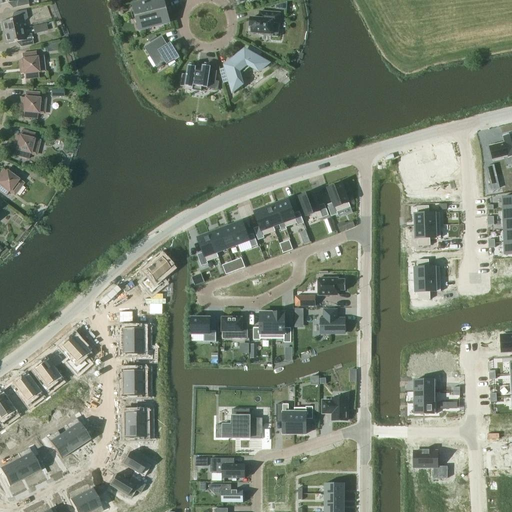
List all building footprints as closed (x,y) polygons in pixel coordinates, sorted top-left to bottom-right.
[(167,10),(164,0),(157,0),(135,6),(138,17),(135,18),(138,29),(166,22),(163,11),(167,10)] [(276,9),(286,10),(287,2),(276,5),(276,9)] [(22,29),(21,22),(23,22),(27,18),(25,10),(13,13),(14,19),(1,22),(3,33),(22,29)] [(280,13),(266,12),(259,12),(258,19),(251,18),(250,26),(252,27),(251,33),(271,35),(271,37),(278,37),(280,13)] [(38,33),(51,30),(49,24),(36,27),(38,33)] [(22,29),(3,33),(6,44),(19,41),(21,47),(33,44),(31,34),(24,35),(22,29)] [(179,57),(173,47),(170,43),(167,45),(162,36),(144,47),(157,68),(160,66),(160,67),(163,65),(162,65),(165,63),(167,65),(179,57)] [(270,65),(245,50),(225,66),(233,94),(234,94),(233,91),(242,84),(238,71),(247,64),(259,71),(267,64),(270,66),(270,65)] [(36,58),(35,52),(21,54),(25,79),(38,78),(38,72),(44,71),(42,57),(36,58)] [(202,66),(202,67),(188,66),(187,75),(182,74),(180,86),(192,88),(192,90),(201,91),(202,88),(218,90),(219,82),(216,81),(217,71),(210,70),(211,67),(202,66)] [(39,93),(25,92),(23,118),(37,119),(37,113),(43,113),(44,99),(39,99),(39,93)] [(34,134),(21,130),(14,156),(28,159),(29,153),(35,155),(39,141),(33,140),(34,134)] [(504,143),(489,146),(492,159),(507,156),(508,158),(511,157),(511,133),(503,136),(504,143)] [(438,159),(429,161),(434,178),(454,173),(454,170),(455,169),(452,159),(451,160),(447,146),(435,149),(438,159)] [(413,155),(401,158),(404,172),(403,172),(405,182),(407,182),(408,185),(429,179),(424,163),(416,165),(413,155)] [(21,175),(10,167),(0,179),(0,191),(5,196),(9,191),(14,195),(22,183),(17,180),(21,175)] [(496,177),(489,178),(491,190),(499,188),(496,177)] [(332,203),(327,205),(331,217),(338,215),(337,212),(350,207),(349,203),(345,192),(348,191),(346,184),(342,185),(341,183),(327,189),(333,203),(332,203)] [(313,192),(299,197),(301,203),(306,216),(310,215),(315,213),(315,214),(317,220),(329,216),(324,204),(319,206),(318,206),(313,192)] [(511,196),(503,197),(503,209),(511,208),(511,196)] [(288,199),(276,204),(286,230),(287,230),(286,228),(297,224),(298,226),(304,224),(299,212),(294,214),(288,199)] [(12,211),(0,201),(0,213),(1,212),(0,211),(0,207),(3,210),(4,209),(10,214),(12,211)] [(276,204),(266,208),(275,232),(274,228),(273,227),(279,225),(279,226),(281,232),(286,230),(276,204)] [(417,214),(415,214),(415,226),(440,225),(440,213),(429,213),(423,214),(423,210),(429,210),(429,206),(417,206),(417,214)] [(259,227),(254,229),(258,241),(264,238),(263,236),(275,232),(266,208),(254,212),(259,227)] [(511,208),(503,209),(503,213),(501,214),(501,220),(511,219),(511,208)] [(331,218),(325,221),(330,233),(336,231),(331,218)] [(511,231),(511,219),(501,220),(501,227),(504,227),(504,231),(502,231),(502,232),(511,231)] [(242,222),(230,226),(238,245),(249,241),(249,242),(252,248),(258,246),(253,234),(248,236),(247,236),(242,222)] [(344,222),(337,225),(340,232),(347,229),(344,222)] [(440,225),(415,226),(416,239),(418,239),(418,246),(430,246),(430,242),(424,242),(424,239),(430,238),(441,238),(440,225)] [(225,226),(219,228),(227,249),(238,245),(230,226),(226,228),(225,226)] [(214,232),(209,234),(218,258),(217,254),(217,253),(227,249),(219,228),(213,230),(214,232)] [(511,242),(511,231),(502,232),(502,239),(504,239),(504,243),(502,243),(511,242)] [(197,255),(201,267),(208,264),(207,262),(218,258),(209,234),(197,238),(203,253),(202,253),(197,255)] [(511,242),(502,243),(503,255),(511,254),(511,242)] [(415,268),(415,280),(440,279),(440,267),(429,267),(424,268),(424,264),(429,264),(429,260),(417,260),(417,268),(415,268)] [(145,280),(138,286),(146,297),(158,287),(154,282),(165,273),(156,261),(139,275),(145,280)] [(318,278),(318,295),(338,296),(338,291),(345,291),(345,280),(338,280),(338,279),(318,278)] [(440,279),(415,280),(416,293),(418,293),(418,300),(430,300),(430,296),(425,296),(425,292),(430,292),(441,292),(440,279)] [(315,306),(315,296),(295,296),(295,306),(315,306)] [(294,309),(294,322),(303,322),(303,309),(294,309)] [(320,333),(345,333),(345,319),(336,319),(336,310),(324,310),(324,319),(320,319),(320,333)] [(253,328),(253,340),(260,340),(260,339),(272,339),(272,313),(260,313),(259,328),(253,328)] [(272,313),(272,339),(284,339),(284,343),(291,343),(291,328),(284,328),(284,313),(272,313)] [(210,318),(191,318),(191,334),(203,334),(203,342),(216,342),(216,331),(209,331),(210,318)] [(242,323),(242,318),(222,318),(222,332),(231,332),(231,339),(247,339),(247,323),(242,323)] [(121,329),(121,342),(142,342),(142,329),(148,329),(148,323),(136,323),(136,329),(121,329)] [(511,335),(501,336),(502,352),(511,351),(511,357),(511,335)] [(73,336),(61,347),(71,358),(67,362),(75,371),(79,367),(75,362),(85,354),(77,345),(80,343),(73,336)] [(121,342),(121,354),(136,354),(136,360),(148,360),(148,354),(142,354),(142,342),(121,342)] [(240,349),(240,353),(248,353),(248,344),(242,344),(242,349),(240,349)] [(413,358),(413,372),(422,372),(422,373),(428,373),(428,372),(436,372),(436,371),(449,371),(449,363),(436,363),(436,358),(428,358),(428,357),(420,357),(420,358),(413,358)] [(44,362),(33,370),(42,382),(37,385),(45,395),(49,391),(46,386),(56,378),(44,362)] [(121,371),(121,384),(142,384),(142,371),(148,371),(148,365),(136,365),(136,371),(121,371)] [(24,377),(13,385),(26,401),(36,394),(40,398),(45,395),(37,385),(33,389),(24,377)] [(436,380),(415,380),(415,391),(434,391),(434,387),(436,387),(436,380)] [(121,384),(121,396),(136,396),(136,402),(148,402),(148,396),(142,396),(142,384),(121,384)] [(434,402),(434,391),(415,391),(415,402),(434,402)] [(0,396),(0,427),(4,425),(0,420),(11,412),(0,396)] [(332,421),(347,421),(347,399),(332,399),(332,401),(322,401),(322,414),(332,414),(332,421)] [(436,402),(434,402),(415,402),(415,414),(436,414),(436,402)] [(276,404),(276,418),(282,418),(282,434),(294,434),(294,408),(294,410),(288,410),(288,404),(283,404),(276,404)] [(123,413),(123,426),(144,425),(144,413),(150,413),(150,407),(138,407),(138,413),(123,413)] [(294,408),(294,434),(306,434),(306,419),(312,419),(313,407),(305,407),(305,408),(294,408)] [(215,426),(215,439),(248,439),(248,427),(261,427),(261,420),(248,420),(248,410),(231,410),(231,426),(215,426)] [(78,422),(68,429),(80,447),(89,440),(81,427),(86,424),(80,414),(75,418),(78,422)] [(123,426),(123,438),(138,438),(138,444),(150,444),(150,438),(144,438),(144,425),(123,426)] [(68,429),(59,435),(70,453),(80,447),(68,429)] [(45,437),(40,440),(47,450),(52,447),(60,459),(70,453),(59,435),(49,442),(45,437)] [(30,452),(20,458),(30,476),(40,471),(33,458),(39,455),(33,444),(28,447),(30,452)] [(437,452),(413,452),(413,467),(433,467),(433,478),(447,478),(447,467),(437,467),(437,452)] [(128,453),(121,464),(134,471),(131,477),(141,483),(144,478),(140,475),(146,463),(128,453)] [(20,458),(10,463),(19,481),(30,476),(20,458)] [(210,459),(210,473),(233,473),(233,478),(245,478),(245,465),(231,465),(231,459),(210,459)] [(0,474),(2,474),(9,487),(19,481),(10,463),(0,468),(0,474)] [(115,474),(109,485),(126,496),(133,485),(138,488),(141,483),(131,477),(128,482),(115,474)] [(344,484),(324,484),(324,494),(344,494),(344,484)] [(209,485),(209,490),(215,496),(221,496),(221,503),(243,503),(243,491),(231,491),(231,485),(209,485)] [(413,487),(413,500),(436,500),(436,487),(413,487)] [(91,488),(80,494),(89,511),(90,511),(101,507),(103,511),(109,510),(103,499),(98,502),(91,488)] [(89,511),(80,494),(69,499),(75,511),(89,511)] [(344,494),(324,494),(324,504),(344,504),(344,494)] [(413,500),(413,511),(436,511),(436,500),(413,500)]
